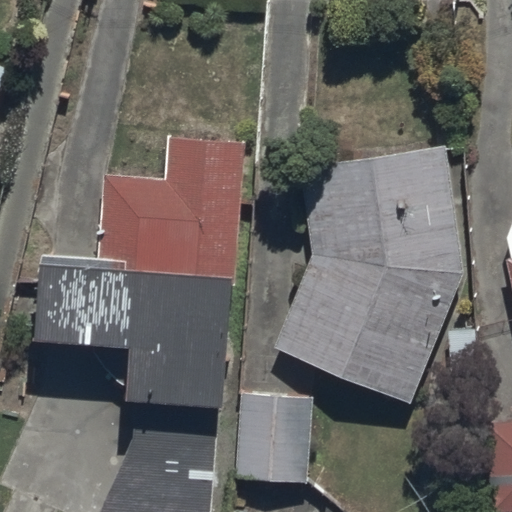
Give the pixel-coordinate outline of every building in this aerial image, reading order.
[(0,85),(11,59),(0,54),(0,85)] [(229,393),(244,133),(164,129),(162,170),(105,167),(101,247),(52,245),(47,327),(133,331),(130,383),(136,384),(133,436),(99,511),(215,511),(222,393),(229,393)] [(298,159),(312,247),(274,343),(412,397),(464,264),(446,136),(298,159)] [(320,392),(242,387),(236,472),(314,477),(320,392)] [(511,508),(511,412),(489,414),(493,509),(511,508)]
